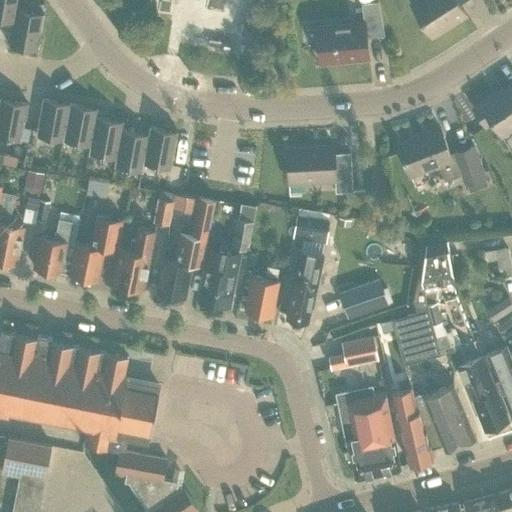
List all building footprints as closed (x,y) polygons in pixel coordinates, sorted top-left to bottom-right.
[(0,0),(0,18),(13,21),(17,7),(18,0),(0,0)] [(368,57),(366,36),(384,34),(378,0),(361,1),(363,21),(317,26),(320,61),(368,57)] [(457,0),(412,0),(411,1),(432,35),(466,14),(457,0)] [(44,13),(17,7),(13,21),(9,44),(37,49),(44,13)] [(246,12),(244,22),(255,24),(257,14),(246,12)] [(243,22),(240,34),(253,36),(255,24),(244,22),(243,22)] [(493,93),(473,106),(485,124),(492,120),(501,134),(511,126),(511,83),(494,95),(493,93)] [(0,97),(0,135),(21,139),(28,102),(0,97)] [(42,97),(42,101),(36,134),(63,139),(70,102),(42,97)] [(98,107),(70,102),(63,139),(90,144),(96,115),(98,107)] [(123,120),(96,115),(90,144),(88,152),(115,157),(122,128),(123,120)] [(150,125),(148,133),(144,162),(171,167),(178,130),(150,125)] [(466,183),(485,176),(473,144),(450,153),(440,126),(397,142),(410,174),(438,163),(444,179),(462,173),(466,183)] [(148,133),(122,128),(115,157),(114,165),(142,170),(144,162),(148,133)] [(335,191),(353,190),(350,151),(334,152),(334,144),(286,147),(288,181),(335,179),(335,191)] [(25,166),(21,184),(38,187),(42,170),(25,166)] [(84,191),(104,193),(106,176),(86,174),(84,191)] [(15,192),(1,189),(0,196),(0,261),(1,261),(4,260),(16,262),(24,224),(9,221),(15,192)] [(40,196),(27,194),(23,220),(35,222),(40,196)] [(185,296),(192,263),(202,265),(216,198),(198,195),(191,232),(179,229),(173,258),(163,256),(156,291),(185,296)] [(174,200),(158,196),(153,220),(169,223),(174,200)] [(256,206),(247,204),(245,218),(236,217),(231,246),(248,249),(256,206)] [(330,218),(296,213),(292,237),(326,243),(330,218)] [(34,266),(59,271),(65,241),(74,242),(78,221),(59,217),(55,237),(41,234),(34,266)] [(93,240),(76,236),(69,270),(98,276),(105,243),(117,245),(122,224),(98,219),(93,240)] [(129,247),(119,245),(112,282),(143,288),(155,228),(137,225),(135,236),(131,235),(129,247)] [(456,278),(446,235),(426,240),(421,276),(422,285),(456,278)] [(240,250),(209,244),(198,299),(229,305),(240,250)] [(511,273),(511,268),(508,246),(483,251),(484,259),(496,257),(499,276),(511,273)] [(290,301),(286,317),(307,321),(311,305),(312,305),(316,287),(315,287),(320,264),(323,252),(300,247),(292,282),(288,300),(290,301)] [(252,273),(245,308),(272,314),(279,278),(277,278),(279,266),(267,264),(265,275),(252,273)] [(338,296),(347,321),(385,307),(376,283),(338,296)] [(511,308),(511,300),(508,295),(486,309),(494,320),(511,308)] [(395,318),(400,338),(434,330),(432,322),(426,298),(415,300),(417,312),(395,318)] [(417,409),(406,361),(400,338),(395,318),(375,322),(409,462),(434,456),(430,442),(429,442),(426,429),(424,429),(419,408),(417,409)] [(442,320),(432,322),(434,330),(440,353),(447,351),(445,348),(453,344),(452,342),(450,343),(442,320)] [(124,376),(127,355),(51,339),(52,337),(38,334),(37,337),(1,329),(0,335),(0,411),(8,413),(9,409),(87,425),(84,442),(118,448),(119,446),(124,448),(126,437),(147,441),(149,433),(151,433),(159,392),(157,392),(159,384),(124,376)] [(400,338),(406,361),(440,353),(434,330),(400,338)] [(372,334),(352,338),(357,361),(377,357),(372,334)] [(331,366),(357,361),(352,338),(342,340),(344,351),(329,354),(331,366)] [(453,344),(445,348),(447,351),(453,367),(457,365),(464,381),(473,377),(480,396),(472,399),(485,429),(509,419),(482,354),(463,362),(456,343),(453,344)] [(511,417),(511,416),(511,358),(507,345),(486,353),(511,417)] [(445,448),(475,436),(453,382),(423,395),(445,448)] [(362,386),(380,472),(401,468),(384,390),(374,392),(372,384),(362,386)] [(355,477),(380,472),(362,386),(335,392),(345,438),(347,437),(355,477)] [(38,511),(49,444),(8,436),(0,477),(0,511),(38,511)] [(189,511),(197,507),(184,487),(183,488),(181,485),(183,475),(173,473),(172,479),(163,478),(166,457),(119,448),(115,472),(126,474),(124,480),(128,480),(146,507),(142,510),(144,511),(189,511)] [(511,511),(511,486),(497,491),(502,511),(511,511)] [(501,511),(496,490),(466,498),(469,511),(501,511)] [(460,511),(458,502),(426,508),(426,511),(460,511)]
